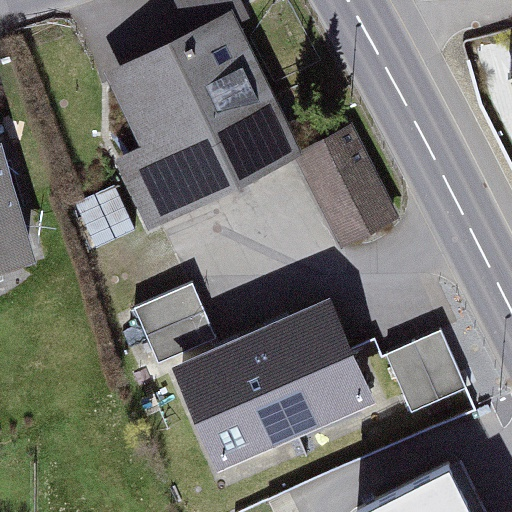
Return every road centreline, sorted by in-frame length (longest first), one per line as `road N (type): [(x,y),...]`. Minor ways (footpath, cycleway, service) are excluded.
road 1 (secondary): [(511,321),(348,0)]
road 2 (unknown): [(453,205),(234,317)]
